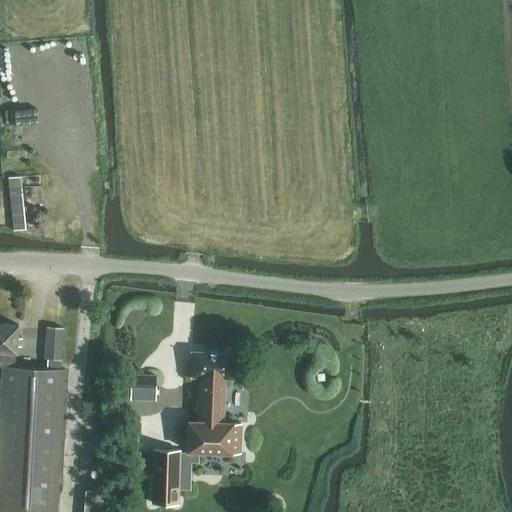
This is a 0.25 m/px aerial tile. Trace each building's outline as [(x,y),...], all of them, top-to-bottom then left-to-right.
[(26,229),(21,176),(8,177),(14,230),(26,229)] [(0,510),(31,511),(57,511),(64,385),(65,369),(61,369),(64,327),(48,326),(45,368),(16,366),(19,324),(0,322),(0,365),(4,366),(3,385),(1,417),(0,417),(0,510)] [(201,377),(225,378),(235,378),(236,353),(192,351),(191,377),(201,377)] [(132,398),(156,399),(156,375),(133,375),(132,398)] [(225,378),(201,377),(200,421),(189,420),(188,451),(240,453),(242,422),(223,422),(225,378)] [(152,477),(180,477),(180,449),(154,449),(152,449),(152,477)] [(180,477),(152,477),(151,505),(180,505),(180,477)] [(101,511),(103,491),(86,490),(84,511),(101,511)]
